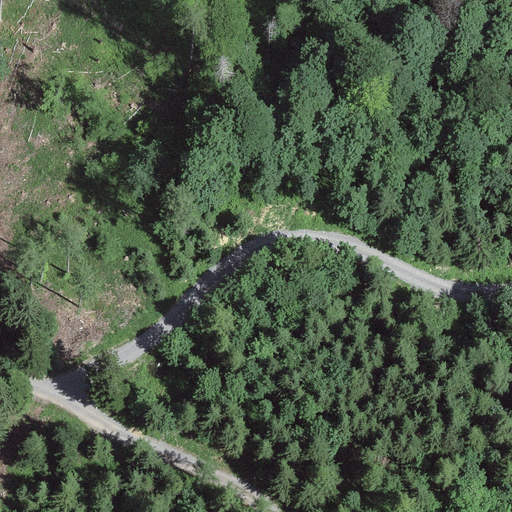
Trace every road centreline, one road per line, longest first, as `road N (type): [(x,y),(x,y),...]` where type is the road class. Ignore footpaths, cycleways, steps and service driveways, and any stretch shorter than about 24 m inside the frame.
road 1 (track): [(47,395),(169,325),(231,263),(270,240),(316,239),(434,286),(511,293)]
road 2 (track): [(263,511),(250,497),(0,379)]
